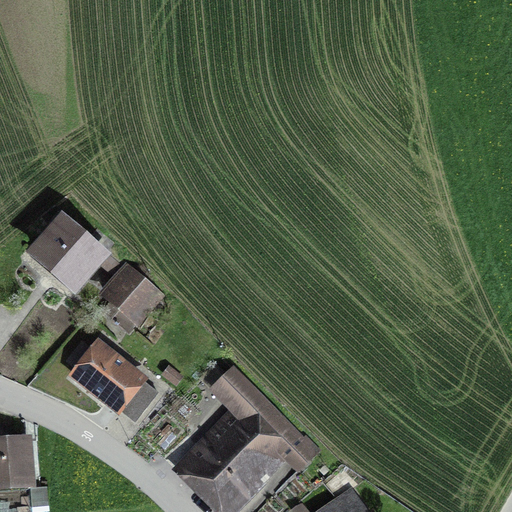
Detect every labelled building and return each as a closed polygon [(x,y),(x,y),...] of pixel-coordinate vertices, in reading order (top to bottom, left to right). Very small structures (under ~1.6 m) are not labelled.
[(69,220),(38,257),(72,286),(103,250),(69,220)] [(114,321),(128,333),(138,321),(137,321),(158,296),(127,270),(106,295),(124,310),(114,321)] [(99,346),(75,376),(119,410),(134,390),(150,402),(158,392),(99,346)] [(203,485),(277,413),(234,370),(215,390),(236,411),(183,465),(203,485)] [(305,437),(303,439),(277,413),(203,485),(230,511),(235,511),(261,487),(252,479),(280,451),(299,469),(318,450),(305,437)] [(0,483),(29,481),(26,442),(0,443),(0,483)] [(365,511),(350,490),(319,511),(365,511)]
